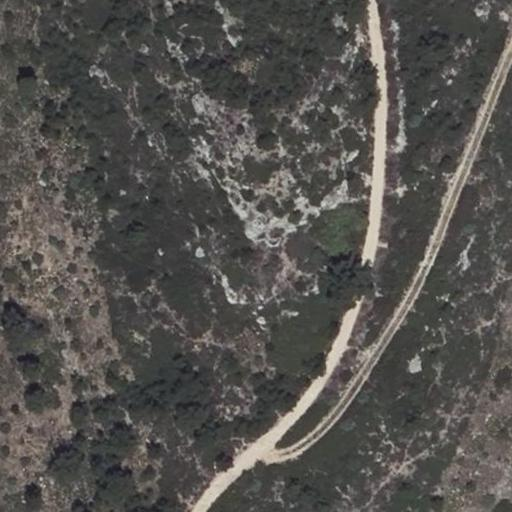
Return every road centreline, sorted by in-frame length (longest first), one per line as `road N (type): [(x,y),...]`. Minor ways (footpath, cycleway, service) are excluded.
road 1 (track): [(365,0),(375,30),(382,145),(372,248),(344,339),(280,428),(197,511)]
road 2 (track): [(511,59),(423,276),(367,368),(298,451),(243,465)]
